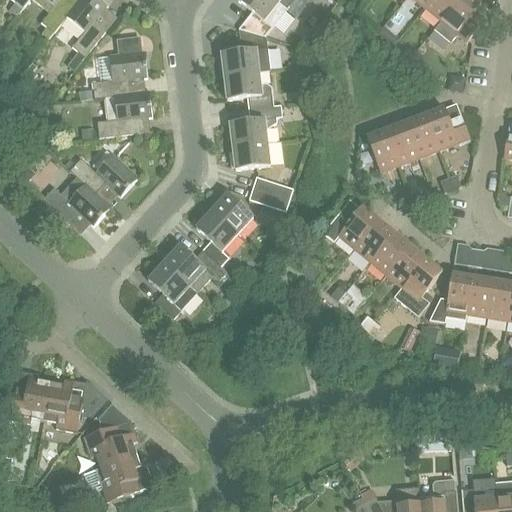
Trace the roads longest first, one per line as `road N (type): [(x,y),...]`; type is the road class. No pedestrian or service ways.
road 1 (residential): [(83,301),(194,170),(178,13)]
road 2 (residential): [(226,438),(352,402),(447,400),(511,409)]
road 3 (residential): [(511,237),(487,228),(481,215),(511,19)]
road 4 (tertiary): [(226,438),(83,301)]
